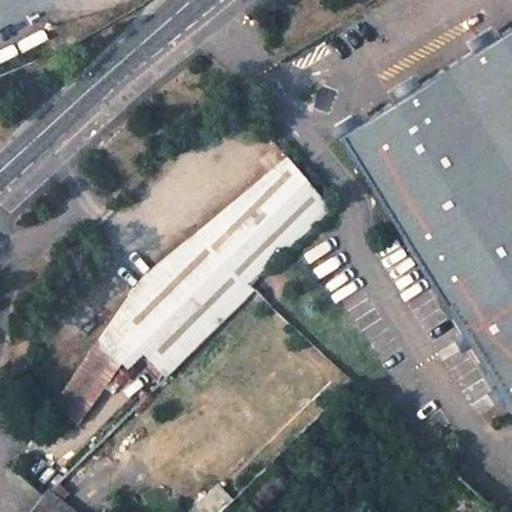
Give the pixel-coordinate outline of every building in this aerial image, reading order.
[(511,28),(443,73),(339,141),(511,414),(511,28)] [(270,146),(182,218),(195,234),(282,162),(270,146)] [(162,380),(252,290),(247,286),(329,216),(282,162),(195,234),(142,277),(40,420),(64,437),(125,359),(162,380)] [(106,452),(98,444),(47,495),(54,502),(106,452)] [(64,511),(54,502),(47,495),(39,502),(38,499),(29,511),(64,511)]
